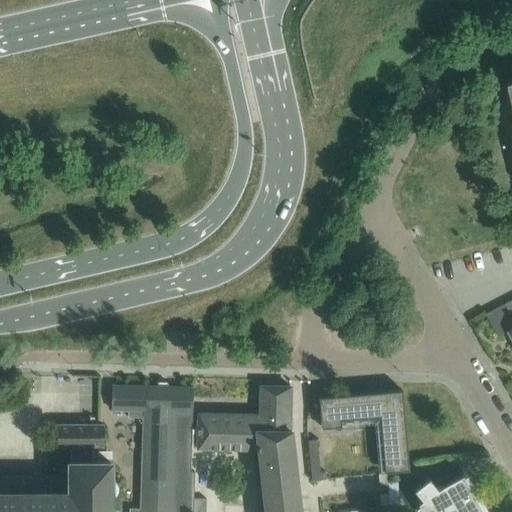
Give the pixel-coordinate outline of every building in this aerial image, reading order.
[(511,314),(506,303),(486,313),(498,336),(509,331),(511,335),(511,314)] [(189,470),(192,386),(111,385),(111,409),(136,410),(135,417),(142,417),(140,508),(129,508),(128,511),(152,511),(153,511),(158,511),(205,511),(206,497),(194,497),(194,470),(189,470)] [(196,411),(195,447),(216,448),(256,449),(262,499),(264,511),(300,511),(290,429),(288,429),(289,385),(260,385),(259,385),(258,413),(196,411)] [(387,470),(387,471),(409,469),(402,389),(318,396),(321,427),(345,425),(344,418),(382,415),(387,470)] [(0,511),(119,511),(115,508),(112,507),(108,507),(108,491),(111,491),(114,490),(115,488),(115,485),(114,482),(111,481),(108,481),(108,461),(92,461),(92,445),(103,445),(103,422),(97,422),(56,423),(56,445),(69,445),(69,461),(67,461),(67,476),(0,475),(0,511)] [(318,439),(308,440),(308,447),(319,446),(318,439)] [(325,471),(311,472),(312,480),(326,478),(325,471)] [(421,498),(417,502),(424,511),(483,511),(462,473),(440,485),(436,487),(428,477),(413,489),(414,490),(414,489),(421,498)]
